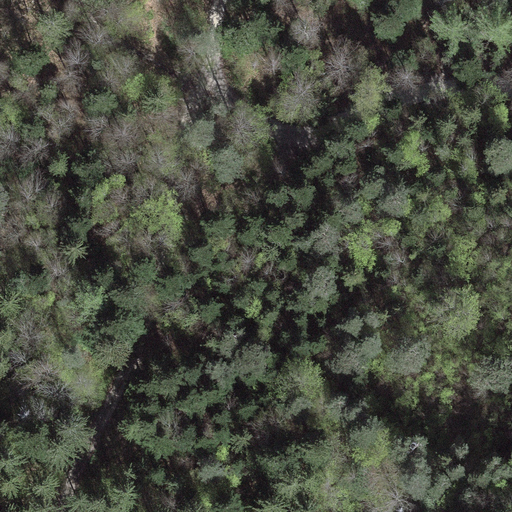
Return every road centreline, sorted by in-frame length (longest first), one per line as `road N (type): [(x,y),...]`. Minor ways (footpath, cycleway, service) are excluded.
road 1 (track): [(63,511),(158,293),(184,122),(222,0)]
road 2 (track): [(511,92),(432,88),(300,138),(250,112),(206,66)]
road 3 (track): [(167,260),(300,138)]
